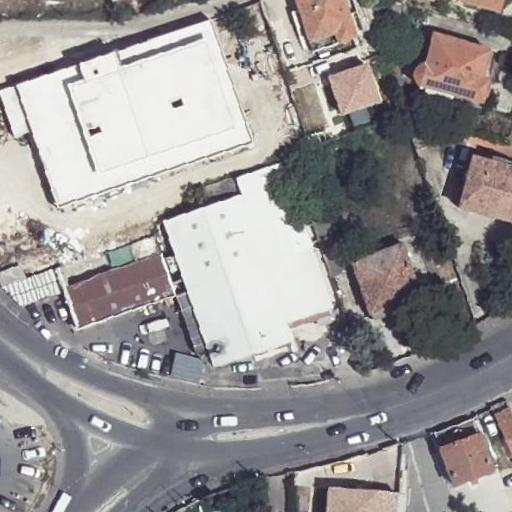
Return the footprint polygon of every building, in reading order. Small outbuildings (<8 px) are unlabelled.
[(295,0),(299,12),(309,42),(335,34),(338,43),(354,37),(342,0),(295,0)] [(353,0),(362,27),(376,23),(372,13),(367,0),(353,0)] [(387,0),(367,0),(372,13),(395,20),(400,4),(387,0)] [(456,0),(488,9),(491,0),(456,0)] [(301,44),(309,42),(299,12),(292,15),(301,44)] [(183,29),(141,35),(153,76),(241,47),(230,15),(183,29)] [(0,181),(84,154),(127,138),(141,134),(169,124),(153,76),(141,35),(44,40),(25,45),(25,34),(0,34),(0,181)] [(335,34),(309,42),(312,51),(338,43),(335,34)] [(479,103),(487,79),(481,77),(488,51),(433,36),(425,65),(419,86),(479,103)] [(481,77),(487,79),(494,52),(488,51),(481,77)] [(415,81),(419,86),(425,65),(424,65),(418,68),(414,74),(415,81)] [(403,115),(399,98),(397,93),(390,96),(394,108),(391,110),(392,118),(403,115)] [(403,115),(414,119),(410,101),(399,98),(403,115)] [(470,142),(472,135),(430,123),(426,138),(451,146),(453,137),(470,142)] [(133,159),(136,164),(150,160),(141,134),(127,138),(133,159)] [(84,154),(90,172),(133,159),(127,138),(84,154)] [(511,168),(472,157),(459,202),(496,213),(494,219),(511,224),(511,222),(511,168)] [(333,308),(300,212),(283,161),(196,191),(202,209),(166,220),(215,367),(289,342),(284,323),(333,308)] [(319,240),(334,235),(316,184),(302,189),(319,240)] [(171,195),(151,201),(158,219),(176,214),(171,195)] [(496,213),(459,202),(457,208),(494,219),(496,213)] [(155,235),(56,268),(76,328),(173,295),(155,235)] [(319,240),(331,274),(346,270),(334,235),(319,240)] [(423,300),(416,282),(403,244),(353,261),(372,317),(423,300)] [(0,266),(0,275),(4,286),(28,277),(23,260),(0,266)] [(426,278),(416,282),(423,300),(432,297),(426,278)] [(511,461),(511,423),(507,410),(493,416),(511,461)] [(468,417),(431,431),(450,485),(489,471),(468,417)] [(387,511),(389,491),(321,487),(318,511),(387,511)]
